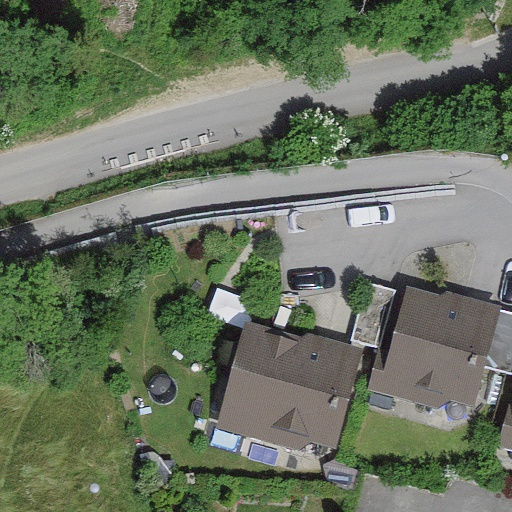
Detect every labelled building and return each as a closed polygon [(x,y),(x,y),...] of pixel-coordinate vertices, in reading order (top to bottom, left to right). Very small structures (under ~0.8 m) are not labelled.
[(388,300),(362,293),(347,351),(374,358),(388,300)] [(458,423),(486,320),(400,297),(382,365),(372,363),(363,397),(458,423)] [(511,326),(495,322),(479,377),(511,386),(511,326)] [(328,463),(353,359),(237,332),(213,436),(328,463)] [(511,422),(504,421),(494,456),(511,460),(511,422)]
